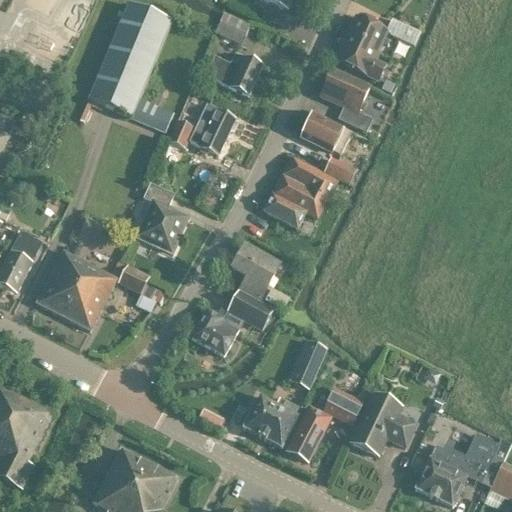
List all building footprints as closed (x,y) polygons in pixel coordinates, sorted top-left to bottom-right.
[(270,0),(268,7),(297,19),(304,0),(270,0)] [(137,11),(97,108),(141,128),(150,106),(181,30),(137,11)] [(233,21),(224,40),(250,52),(259,33),(233,21)] [(385,67),(397,41),(398,40),(366,25),(345,69),(389,91),(397,73),(385,67)] [(272,73),(244,60),(240,72),(224,65),(215,85),(258,105),(272,73)] [(386,126),(370,119),(380,98),(342,79),(332,101),(358,113),(352,126),(380,139),(386,126)] [(395,88),(391,97),(400,101),(404,92),(395,88)] [(150,106),(141,128),(142,128),(174,141),(183,121),(150,106)] [(217,113),(199,149),(228,163),(246,127),(217,113)] [(0,176),(4,179),(15,156),(19,147),(19,146),(25,133),(0,120),(0,176)] [(324,124),(312,148),(348,165),(360,142),(324,124)] [(186,128),(177,149),(180,150),(195,157),(204,136),(188,129),(186,128)] [(270,218),(299,234),(307,239),(316,222),(326,228),(347,191),(301,165),(270,218)] [(359,194),(366,179),(340,166),(333,181),(359,194)] [(160,210),(144,244),(181,261),(197,226),(178,216),(184,203),(159,191),(153,207),(160,210)] [(0,224),(0,243),(4,245),(11,230),(0,224)] [(26,300),(51,251),(30,240),(4,289),(26,300)] [(272,307),(291,272),(254,253),(242,275),(258,284),(251,296),(272,307)] [(73,325),(100,273),(74,259),(46,311),(73,325)] [(0,282),(9,265),(0,260),(0,282)] [(100,273),(73,325),(99,339),(126,287),(100,273)] [(166,310),(169,311),(173,302),(155,292),(159,285),(137,274),(128,291),(151,303),(145,312),(160,320),(166,310)] [(281,295),(274,307),(291,317),(298,305),(281,295)] [(201,346),(234,365),(249,337),(243,333),(247,327),(272,340),(283,318),(248,299),(237,319),(230,316),(225,323),(217,318),(201,346)] [(299,390),(318,399),(336,358),(316,349),(299,390)] [(446,381),(451,370),(438,364),(433,374),(446,381)] [(4,395),(0,403),(0,463),(11,469),(4,483),(23,493),(30,497),(42,475),(35,471),(59,423),(4,395)] [(362,432),(371,413),(343,399),(333,418),(362,432)] [(414,456),(426,433),(407,424),(411,416),(382,403),(359,451),(387,465),(396,447),(414,456)] [(289,454),(305,423),(294,417),(297,412),(287,407),(284,413),(269,405),(253,435),(289,454)] [(447,414),(440,428),(450,432),(457,419),(447,414)] [(318,469),(340,427),(321,417),(299,459),(318,469)] [(465,511),(478,486),(501,497),(511,471),(511,448),(510,447),(507,453),(486,442),(475,464),(453,453),(451,458),(448,456),(428,497),(458,511),(465,511)] [(132,456),(102,511),(172,511),(186,485),(132,456)] [(511,471),(501,497),(499,499),(511,505),(511,471)]
